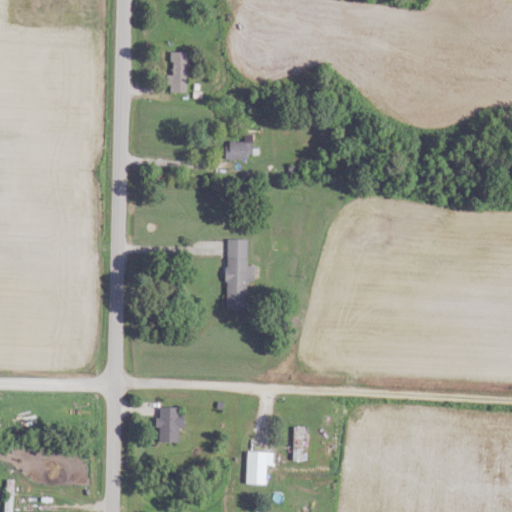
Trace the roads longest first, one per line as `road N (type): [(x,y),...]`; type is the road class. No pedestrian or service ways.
road 1 (residential): [(511,401),(0,383)]
road 2 (tertiary): [(112,511),(123,0)]
